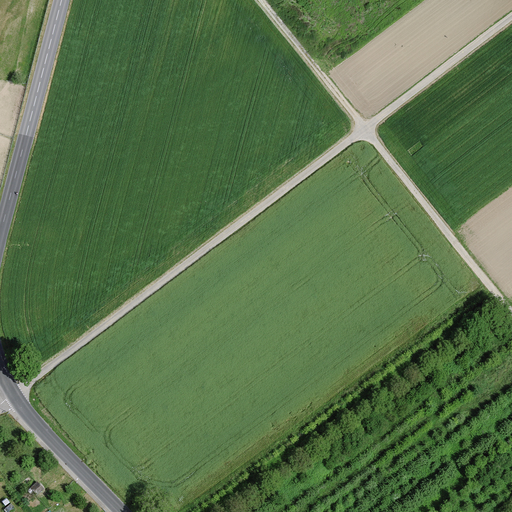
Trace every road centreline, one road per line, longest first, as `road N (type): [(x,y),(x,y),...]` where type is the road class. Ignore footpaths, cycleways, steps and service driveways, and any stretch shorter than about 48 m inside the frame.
road 1 (track): [(511,19),(14,395)]
road 2 (track): [(511,310),(263,0)]
road 3 (secondary): [(0,247),(62,0)]
road 4 (secondary): [(123,511),(33,420),(0,363)]
